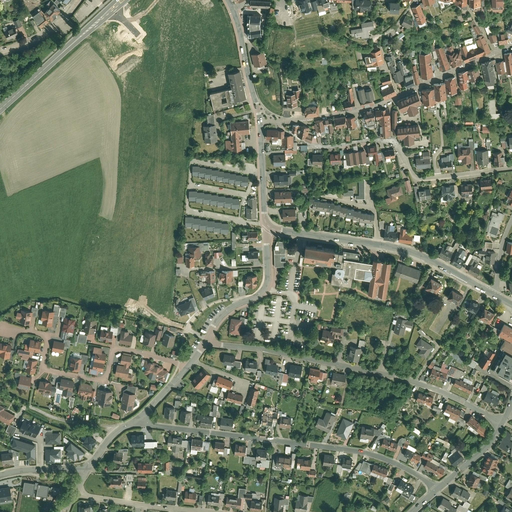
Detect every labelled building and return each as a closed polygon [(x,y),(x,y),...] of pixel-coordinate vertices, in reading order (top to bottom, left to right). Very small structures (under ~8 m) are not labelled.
[(48,8),(45,12),(52,19),(61,9),(51,0),(46,6),(48,8)] [(300,0),(302,9),(316,5),(314,0),(300,0)] [(328,4),(326,0),(314,0),(316,5),(318,10),(324,9),(323,5),(328,4)] [(350,0),(351,6),(354,6),(354,7),(356,7),(356,9),(362,9),(362,8),(369,8),(369,0),(350,0)] [(398,0),(388,0),(388,9),(398,10),(398,0)] [(453,0),(454,3),(461,4),(462,8),(466,8),(465,4),(465,0),(453,0)] [(424,19),(419,3),(411,6),(416,21),(424,19)] [(41,27),(49,21),(40,10),(37,13),(36,14),(40,18),(36,21),(41,27)] [(261,15),(247,14),(247,24),(248,32),(261,31),(261,27),(265,27),(265,19),(262,19),(262,23),(260,23),(261,15)] [(400,24),(408,28),(412,18),(404,15),(400,24)] [(13,19),(17,27),(22,25),(18,17),(13,19)] [(373,24),(372,18),(362,19),(362,24),(351,25),(352,32),(356,31),(356,32),(361,31),(362,34),(370,33),(368,25),(373,24)] [(481,30),(476,23),(471,26),(476,33),(481,30)] [(8,29),(4,31),(8,39),(13,36),(14,38),(20,35),(15,25),(13,26),(12,25),(8,27),(8,29)] [(487,33),(490,40),(496,38),(493,31),(487,33)] [(496,35),(498,43),(507,42),(506,31),(498,32),(499,35),(496,35)] [(463,62),(490,51),(483,34),(481,35),(481,34),(475,36),(476,37),(474,38),(477,46),(467,51),(464,44),(458,46),(461,53),(460,54),(463,62)] [(263,49),(255,39),(251,42),(258,51),(263,50),(263,49)] [(451,44),(446,46),(448,55),(447,56),(449,63),(450,62),(451,66),(461,63),(460,58),(461,58),(458,49),(456,49),(456,48),(453,49),(451,44)] [(437,66),(439,70),(449,66),(442,46),(441,45),(433,48),(434,49),(439,65),(437,66)] [(417,48),(418,52),(416,52),(419,77),(433,75),(433,71),(431,71),(429,53),(427,53),(427,51),(427,47),(417,48)] [(382,59),(380,50),(378,50),(378,49),(370,51),(370,52),(363,53),(365,58),(366,65),(378,62),(378,60),(382,59)] [(511,49),(510,50),(502,52),(503,59),(505,72),(506,72),(506,74),(511,73),(511,49)] [(258,51),(250,53),(253,65),(255,65),(256,67),(262,66),(262,63),(266,62),(263,50),(258,51)] [(391,54),(384,56),(390,71),(391,71),(397,69),(391,54)] [(484,79),(485,87),(492,87),(492,77),(495,76),(494,73),(496,73),(494,61),(494,58),(491,59),(479,62),(484,79)] [(505,72),(503,59),(494,61),(496,73),(505,72)] [(403,72),(402,68),(405,68),(404,64),(401,64),(400,60),(395,61),(397,69),(391,71),(393,81),(402,78),(401,73),(403,72)] [(414,64),(409,65),(413,83),(419,82),(416,70),(414,64)] [(475,69),(475,66),(466,70),(469,79),(469,80),(478,77),(477,73),(479,73),(477,68),(475,69)] [(231,101),(233,100),(246,97),(239,70),(227,73),(230,88),(208,93),(212,109),(231,104),(231,101)] [(469,79),(466,70),(456,72),(459,88),(466,86),(465,80),(469,79)] [(411,73),(403,75),(405,81),(403,82),(406,87),(413,83),(412,79),(411,73)] [(389,75),(380,77),(382,83),(390,81),(389,75)] [(455,91),(454,77),(443,78),(443,81),(444,92),(455,91)] [(378,85),(384,99),(396,94),(390,81),(387,83),(387,84),(385,85),(383,83),(378,85)] [(444,92),(443,81),(432,82),(432,87),(434,99),(440,98),(440,101),(445,101),(444,92)] [(352,99),(351,86),(346,87),(347,99),(342,100),(344,109),(354,107),(353,98),(352,99)] [(362,87),(357,88),(361,106),(373,104),(371,98),(373,97),(371,88),(364,89),(365,96),(364,96),(362,87)] [(434,99),(432,87),(420,88),(421,103),(426,103),(426,110),(435,109),(434,99)] [(293,92),(285,93),(286,105),(297,104),(296,96),(299,96),(298,89),(292,89),(293,92)] [(416,91),(395,100),(400,111),(405,108),(408,114),(417,110),(415,104),(420,102),(416,91)] [(493,98),(486,98),(488,121),(501,120),(501,112),(494,113),(493,98)] [(305,114),(319,112),(318,102),(316,102),(306,103),(304,104),(305,114)] [(390,135),(389,116),(388,107),(374,108),(375,118),(378,118),(379,135),(390,135)] [(374,117),(373,110),(370,110),(370,109),(365,110),(365,111),(363,112),(364,119),(365,119),(366,124),(374,122),(373,117),(374,117)] [(346,125),(344,115),(333,117),(334,127),(346,125)] [(356,125),(354,115),(345,117),(347,127),(347,129),(352,129),(351,126),(356,125)] [(323,121),(324,129),(324,132),(332,130),(330,117),(324,119),(324,121),(323,121)] [(324,121),(324,119),(314,120),(315,123),(313,123),(314,131),(324,129),(323,121),(324,121)] [(249,134),(248,121),(229,122),(229,124),(226,124),(227,131),(230,130),(230,140),(224,141),(225,152),(241,150),(240,135),(249,134)] [(305,136),(304,139),(311,141),(313,134),(308,133),(310,126),(293,122),(291,130),(297,132),(296,134),(305,136)] [(418,134),(417,123),(395,125),(396,133),(396,136),(402,136),(403,142),(413,141),(412,135),(418,134)] [(216,142),(215,125),(208,125),(202,126),(204,143),(216,142)] [(277,129),(265,129),(265,139),(277,139),(277,137),(281,137),(281,146),(292,147),(292,141),(292,136),(290,136),(290,135),(283,135),(283,130),(277,130),(277,129)] [(466,148),(456,148),(457,159),(460,159),(461,163),(470,162),(469,150),(473,149),(473,147),(473,143),(472,141),(468,141),(468,145),(466,146),(466,148)] [(376,145),(368,147),(369,159),(374,158),(374,162),(379,162),(376,145)] [(476,150),(476,163),(487,163),(487,154),(490,154),(489,148),(485,148),(485,149),(476,150)] [(395,156),(394,149),(385,150),(385,151),(386,157),(395,156)] [(346,159),(347,163),(348,163),(366,160),(365,150),(346,152),(346,159)] [(430,168),(428,152),(421,152),(422,158),(415,158),(415,163),(413,163),(413,167),(416,169),(416,170),(430,168)] [(501,152),(492,153),(493,165),(502,164),(502,160),(503,160),(503,155),(502,156),(501,152)] [(340,153),(329,153),(330,163),(340,163),(340,153)] [(272,155),(272,166),(284,165),(284,160),(286,159),(286,156),(284,156),(284,154),(272,155)] [(312,165),(312,164),(321,164),(321,154),(311,154),(311,158),(306,159),(306,165),(312,165)] [(440,157),(442,170),(451,169),(450,160),(447,161),(446,157),(440,157)] [(228,174),(228,172),(222,172),(222,171),(216,171),(216,170),(210,170),(210,168),(204,168),(204,167),(198,167),(198,166),(192,166),(192,175),(198,175),(198,176),(203,176),(203,177),(210,177),(210,179),(216,179),(216,180),(222,180),(222,181),(228,181),(228,183),(234,183),(234,184),(240,184),(240,185),(246,185),(246,176),(241,176),(241,175),(235,175),(235,174),(228,174)] [(274,174),(274,185),(288,184),(287,174),(274,174)] [(490,178),(479,179),(480,189),(488,188),(489,192),(491,191),(490,178)] [(404,181),(407,191),(412,190),(409,179),(404,181)] [(363,199),(363,180),(358,180),(358,195),(354,195),(354,199),(363,199)] [(463,183),(460,184),(461,197),(464,196),(464,193),(465,193),(465,196),(468,195),(468,193),(471,193),(471,190),(472,190),(472,186),(471,186),(470,183),(467,183),(467,182),(463,183)] [(390,200),(390,201),(397,199),(396,195),(404,193),(401,184),(386,189),(389,195),(387,196),(388,201),(390,200)] [(444,185),(440,185),(441,196),(442,196),(442,199),(446,198),(446,200),(450,200),(449,198),(452,198),(452,195),(454,195),(454,193),(457,193),(457,184),(449,185),(444,186),(444,185)] [(430,189),(419,190),(419,191),(420,198),(420,199),(431,198),(430,189)] [(280,191),(274,191),(274,202),(295,202),(294,197),(290,197),(290,191),(285,191),(285,190),(280,190),(280,191)] [(224,197),(224,196),(217,196),(217,194),(210,195),(210,193),(203,193),(203,192),(195,192),(195,191),(188,191),(188,200),(196,200),(196,202),(203,202),(203,203),(210,203),(210,204),(217,204),(217,205),(224,205),(224,207),(231,206),(231,207),(238,207),(238,198),(231,198),(231,197),(224,197)] [(358,220),(372,222),(374,214),(359,212),(360,211),(353,210),(353,209),(346,208),(346,207),(339,205),(339,204),(333,203),(313,200),(313,198),(308,198),(308,202),(311,202),(311,208),(331,211),(331,212),(338,213),(338,214),(345,215),(345,216),(351,217),(351,218),(358,219),(358,220)] [(255,217),(255,199),(247,199),(247,207),(245,207),(245,218),(255,217)] [(296,208),(283,209),(283,221),(296,220),(296,208)] [(494,237),(498,227),(497,227),(499,221),(500,221),(503,214),(497,212),(495,217),(490,215),(489,217),(490,217),(488,223),(486,234),(494,237)] [(185,226),(192,226),(192,227),(199,227),(199,228),(206,228),(206,230),(213,229),(213,231),(220,231),(220,233),(227,232),(227,223),(220,223),(220,222),(213,222),(213,220),(206,220),(206,219),(199,219),(199,218),(192,218),(192,216),(185,216),(185,226)] [(382,240),(394,242),(395,232),(392,232),(393,226),(385,225),(385,228),(384,231),(383,230),(382,240)] [(398,242),(410,243),(411,235),(408,234),(408,229),(405,228),(405,226),(400,225),(400,228),(399,233),(398,242)] [(257,240),(256,231),(246,231),(246,234),(241,234),(241,242),(246,241),(246,240),(257,240)] [(275,266),(286,266),(285,261),(281,261),(281,256),(285,255),(285,252),(286,247),(289,248),(290,242),(277,239),(274,247),(274,253),(275,266)] [(190,255),(186,255),(186,265),(195,265),(195,256),(200,256),(200,249),(204,249),(203,242),(194,242),(194,246),(189,246),(190,255)] [(437,254),(447,260),(451,252),(446,249),(448,245),(444,242),(442,247),(441,247),(437,254)] [(301,258),(333,262),(329,283),(350,286),(351,277),(368,280),(366,292),(385,295),(390,262),(371,259),(371,262),(355,260),(356,258),(348,257),(348,253),(343,253),(343,258),(340,258),(341,250),(303,244),(301,258)] [(450,263),(459,268),(461,263),(460,262),(462,260),(457,256),(458,254),(463,257),(465,252),(459,248),(450,263)] [(257,252),(257,250),(247,250),(247,256),(245,256),(245,260),(247,260),(247,261),(257,261),(257,255),(258,255),(258,252),(257,252)] [(493,264),(494,252),(477,250),(477,255),(484,256),(483,263),(493,264)] [(466,266),(467,264),(472,255),(469,254),(463,264),(466,266)] [(466,272),(474,276),(479,268),(475,266),(477,263),(473,261),(471,264),(473,260),(477,262),(479,259),(472,255),(467,264),(470,265),(466,272)] [(420,270),(398,262),(393,274),(416,282),(420,270)] [(214,281),(213,270),(199,271),(199,277),(205,276),(205,281),(214,281)] [(232,276),(232,270),(219,270),(219,272),(217,272),(217,279),(219,279),(219,280),(230,280),(230,276),(232,276)] [(256,284),(256,275),(245,275),(245,278),(244,278),(244,284),(246,284),(246,286),(254,286),(254,284),(256,284)] [(441,283),(429,276),(424,285),(421,283),(418,288),(433,297),(441,283)] [(200,291),(204,300),(215,295),(211,287),(208,288),(207,286),(202,288),(203,290),(200,291)] [(450,289),(445,298),(457,304),(462,295),(450,289)] [(479,304),(470,299),(464,309),(470,312),(467,316),(472,319),(476,311),(475,311),(479,304)] [(181,314),(194,309),(193,306),(191,301),(190,301),(178,306),(181,314)] [(494,313),(483,306),(477,317),(488,323),(494,313)] [(54,310),(45,308),(44,311),(43,310),(41,319),(44,319),(43,323),(52,325),(54,315),(55,310),(54,310)] [(21,312),(17,311),(16,318),(20,319),(19,321),(30,323),(32,315),(32,311),(22,309),(21,312)] [(76,319),(65,317),(63,330),(74,332),(76,319)] [(96,319),(86,317),(84,330),(94,332),(96,319)] [(241,325),(242,319),(241,319),(232,317),(229,331),(240,333),(241,325)] [(396,317),(392,332),(402,335),(404,327),(410,328),(412,321),(398,318),(396,317)] [(511,339),(511,328),(503,323),(498,331),(497,334),(505,339),(510,342),(511,339)] [(332,342),(333,335),(338,336),(340,329),(330,327),(329,331),(322,329),(319,340),(332,342)] [(497,334),(498,331),(493,327),(493,328),(490,327),(488,331),(490,332),(496,336),(497,334)] [(110,330),(102,328),(100,338),(111,341),(112,334),(113,331),(110,330)] [(130,331),(122,330),(122,331),(120,339),(120,342),(131,344),(133,334),(129,334),(130,331)] [(155,333),(146,331),(143,342),(153,345),(155,337),(156,334),(155,333)] [(175,335),(165,332),(162,343),(169,345),(169,343),(173,344),(175,335)] [(86,335),(78,334),(77,342),(85,344),(86,335)] [(416,354),(424,359),(432,347),(419,338),(414,346),(419,349),(416,354)] [(511,342),(510,342),(505,339),(500,347),(505,350),(511,353),(511,342)] [(41,341),(30,340),(29,349),(25,348),(24,353),(33,355),(33,350),(39,351),(41,341)] [(65,343),(54,341),(52,351),(63,353),(64,347),(65,343)] [(11,344),(0,342),(0,356),(8,358),(10,349),(11,344)] [(103,348),(94,346),(93,351),(96,352),(93,367),(90,367),(89,373),(97,374),(98,370),(103,370),(106,354),(102,353),(103,348)] [(348,346),(346,358),(357,361),(360,349),(360,348),(357,347),(348,346)] [(511,353),(505,350),(495,370),(510,377),(511,372),(511,353)] [(477,364),(484,368),(493,354),(489,351),(485,356),(483,355),(477,364)] [(34,373),(37,360),(32,359),(33,355),(24,353),(23,353),(21,359),(28,360),(26,371),(34,373)] [(132,354),(122,353),(120,362),(124,363),(124,366),(118,365),(116,374),(125,376),(124,379),(131,380),(132,374),(129,373),(132,354)] [(235,355),(223,353),(221,363),(225,364),(233,365),(234,361),(235,355)] [(81,354),(80,358),(79,363),(86,364),(88,355),(81,354)] [(456,360),(461,364),(464,359),(459,355),(456,359),(456,360)] [(80,358),(71,356),(69,369),(78,371),(79,363),(80,358)] [(275,372),(277,365),(269,363),(270,360),(264,359),(262,369),(264,370),(264,374),(275,376),(275,372)] [(468,364),(473,368),(477,362),(472,359),(468,364)] [(256,361),(245,360),(244,370),(252,371),(251,375),(256,376),(256,371),(255,371),(255,370),(256,361)] [(154,363),(148,361),(147,366),(145,373),(151,375),(151,373),(160,375),(159,379),(165,381),(168,371),(162,369),(163,367),(154,364),(154,363)] [(446,364),(443,363),(441,367),(440,371),(447,373),(448,369),(445,368),(446,364)] [(287,374),(287,375),(299,377),(301,366),(289,364),(287,374)] [(429,376),(444,381),(447,373),(440,371),(441,367),(434,365),(433,368),(432,368),(429,376)] [(320,369),(310,367),(309,376),(311,377),(310,380),(317,381),(317,378),(318,378),(320,371),(320,369)] [(455,378),(458,379),(459,378),(462,379),(465,373),(459,370),(451,367),(448,375),(455,378)] [(191,381),(199,388),(211,376),(204,368),(191,381)] [(346,374),(333,372),(332,378),(331,383),(344,385),(346,374)] [(232,381),(218,375),(216,380),(214,384),(229,390),(232,381)] [(25,378),(19,376),(19,379),(18,387),(29,389),(31,379),(25,378)] [(74,380),(61,378),(61,382),(60,388),(60,389),(63,389),(63,394),(71,395),(74,380)] [(452,385),(469,394),(472,386),(458,379),(455,378),(452,385)] [(51,383),(40,381),(38,391),(50,393),(51,386),(51,383)] [(91,386),(80,383),(78,394),(82,394),(81,399),(86,400),(87,395),(89,396),(90,390),(91,386)] [(479,390),(484,393),(486,390),(487,387),(482,384),(479,390)] [(127,392),(135,393),(136,387),(128,385),(127,392)] [(257,391),(249,389),(246,403),(254,405),(257,391)] [(112,392),(99,390),(97,399),(99,399),(99,403),(110,405),(111,402),(112,402),(114,395),(112,395),(112,392)] [(481,400),(494,407),(497,402),(498,398),(499,397),(497,396),(498,393),(491,390),(490,392),(486,390),(484,393),(481,400)] [(127,392),(124,391),(121,406),(132,408),(132,407),(137,403),(134,399),(135,393),(127,392)] [(225,400),(240,404),(243,395),(227,391),(225,400)] [(433,397),(419,392),(416,400),(430,405),(433,397)] [(187,405),(186,412),(191,413),(195,413),(196,403),(191,402),(191,406),(187,405)] [(5,407),(0,404),(0,419),(9,424),(14,415),(4,409),(5,407)] [(460,411),(446,404),(443,411),(449,414),(448,418),(455,421),(456,419),(457,416),(458,415),(460,411)] [(165,407),(164,417),(174,418),(175,410),(175,408),(174,408),(165,407)] [(263,407),(261,424),(270,426),(271,421),(276,421),(277,414),(273,413),(273,414),(268,413),(269,408),(263,407)] [(338,408),(335,415),(334,420),(337,422),(342,408),(338,408)] [(181,411),(180,421),(189,423),(191,413),(186,412),(181,411)] [(278,411),(277,414),(276,421),(276,426),(289,428),(290,418),(280,417),(281,411),(278,411)] [(316,425),(330,431),(334,420),(335,415),(326,412),(324,420),(318,418),(316,425)] [(200,423),(200,426),(212,428),(213,417),(197,415),(196,422),(200,423)] [(474,419),(470,415),(465,421),(468,424),(468,425),(470,426),(469,428),(473,431),(474,429),(480,434),(478,436),(483,440),(487,435),(485,434),(488,430),(474,419)] [(221,417),(220,429),(231,431),(233,419),(221,417)] [(23,418),(19,427),(37,435),(41,427),(23,418)] [(343,418),(336,434),(346,438),(351,427),(353,423),(343,418)] [(382,423),(377,429),(373,429),(372,435),(378,436),(379,434),(386,426),(382,423)] [(17,428),(9,424),(6,432),(14,435),(14,434),(17,428)] [(373,428),(360,426),(359,439),(371,440),(372,435),(373,429),(373,428)] [(505,451),(506,449),(510,449),(509,455),(511,455),(511,441),(511,442),(509,440),(510,433),(506,431),(497,447),(505,451)] [(60,434),(45,433),(45,444),(60,445),(60,434)] [(144,434),(132,435),(132,449),(145,448),(144,442),(144,434)] [(378,436),(372,443),(371,446),(372,447),(378,449),(380,446),(382,438),(390,441),(390,439),(383,437),(384,436),(379,434),(378,436)] [(182,437),(168,436),(167,446),(172,447),(171,451),(179,452),(180,448),(181,448),(181,447),(182,441),(182,437)] [(88,437),(82,445),(89,451),(96,443),(88,437)] [(15,438),(12,447),(28,451),(28,458),(36,458),(36,444),(15,438)] [(382,438),(380,446),(394,451),(397,444),(396,443),(396,442),(391,440),(390,441),(382,438)] [(192,442),(191,448),(202,449),(203,440),(192,439),(192,442)] [(80,459),(85,452),(71,441),(66,448),(69,450),(66,453),(75,459),(77,456),(80,459)] [(225,442),(215,441),(214,451),(224,452),(224,448),(225,442)] [(245,445),(235,444),(234,455),(243,456),(244,456),(244,455),(245,445)] [(255,457),(255,460),(260,460),(264,461),(264,460),(265,449),(256,448),(255,457)] [(414,453),(406,449),(403,456),(416,463),(420,456),(419,456),(420,455),(415,452),(414,453)] [(46,450),(46,464),(54,464),(54,458),(60,458),(60,450),(46,450)] [(426,461),(429,462),(431,459),(433,455),(428,452),(427,453),(424,451),(420,458),(426,461)] [(447,458),(454,467),(463,459),(456,451),(447,458)] [(1,453),(2,464),(13,463),(12,452),(1,453)] [(121,464),(123,453),(116,452),(116,454),(114,453),(113,463),(121,464)] [(334,456),(323,454),(322,465),(333,466),(334,456)] [(498,460),(486,455),(480,470),(492,475),(498,460)] [(276,458),(275,466),(279,466),(290,468),(290,461),(291,457),(276,456),(276,458)] [(351,458),(342,457),(341,466),(350,467),(351,458)] [(310,459),(296,458),(296,466),(300,466),(299,470),(308,470),(309,471),(310,459)] [(264,461),(260,460),(260,462),(258,462),(258,464),(256,463),(255,467),(258,468),(258,467),(268,468),(269,461),(268,461),(268,460),(264,460),(264,461)] [(369,473),(373,465),(362,461),(359,470),(369,474),(369,473)] [(426,461),(423,467),(440,477),(444,470),(437,466),(429,462),(426,461)] [(138,463),(138,472),(152,473),(152,464),(146,464),(144,464),(144,463),(138,463)] [(387,469),(373,464),(373,465),(369,473),(383,478),(384,476),(387,469)] [(476,477),(470,474),(469,477),(468,476),(466,481),(467,481),(466,484),(475,488),(479,478),(476,477)] [(221,485),(225,479),(221,476),(217,482),(221,485)] [(110,477),(109,487),(125,487),(125,484),(124,482),(122,482),(122,477),(110,477)] [(146,478),(137,478),(137,488),(138,488),(138,491),(143,491),(143,488),(145,488),(146,478)] [(413,487),(399,480),(399,481),(398,481),(396,485),(397,485),(396,486),(396,487),(409,494),(413,487)] [(47,497),(49,486),(38,484),(39,482),(35,482),(35,483),(25,482),(24,493),(33,494),(34,488),(38,489),(37,495),(47,497)] [(392,493),(396,487),(396,486),(389,483),(389,484),(386,491),(392,493)] [(10,486),(0,488),(0,501),(12,499),(10,486)] [(458,498),(464,501),(464,500),(469,492),(462,488),(461,489),(455,486),(450,495),(457,499),(458,498)] [(240,498),(244,499),(244,494),(245,489),(237,489),(236,498),(240,499),(240,498)] [(165,500),(175,501),(176,491),(166,490),(165,500)] [(184,501),(195,502),(196,493),(185,492),(184,501)] [(349,495),(344,493),(341,500),(346,502),(349,495)] [(217,500),(218,496),(209,495),(209,494),(207,494),(206,497),(207,498),(206,503),(208,503),(207,506),(216,507),(217,500)] [(414,496),(409,494),(406,500),(411,502),(414,496)] [(281,511),(282,508),(283,498),(283,496),(274,495),(274,497),(273,497),(270,511),(281,511)] [(304,511),(306,502),(307,496),(299,495),(298,501),(294,501),(293,511),(296,511),(304,511)] [(240,499),(236,498),(235,498),(235,499),(228,498),(229,497),(225,497),(225,498),(225,500),(224,508),(238,509),(240,499)] [(450,502),(442,498),(437,507),(445,511),(444,511),(453,511),(455,509),(449,505),(450,502)] [(464,501),(461,506),(467,509),(470,503),(464,500),(464,501)] [(249,501),(248,511),(260,511),(261,502),(249,501)]
